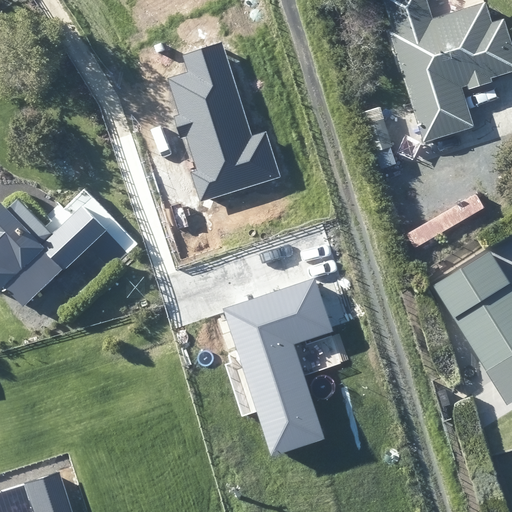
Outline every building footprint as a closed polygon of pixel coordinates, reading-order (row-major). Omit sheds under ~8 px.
[(428,19),(422,0),(379,0),(389,31),(386,32),(420,141),(469,125),(457,87),(463,85),(464,88),(488,81),(487,78),(511,69),(511,56),(500,18),(488,22),(481,2),(428,19)] [(361,123),(369,151),(389,145),(382,118),(361,123)] [(47,235),(40,227),(11,198),(0,207),(0,285),(19,305),(58,267),(61,270),(102,230),(77,205),(47,235)] [(408,212),(403,198),(394,201),(399,215),(408,212)] [(429,284),(434,293),(485,374),(511,357),(511,295),(484,250),(429,284)] [(0,332),(4,341),(25,330),(21,321),(0,330),(0,332)]
